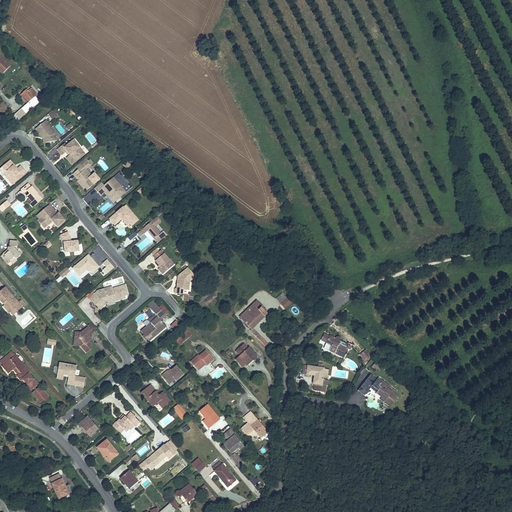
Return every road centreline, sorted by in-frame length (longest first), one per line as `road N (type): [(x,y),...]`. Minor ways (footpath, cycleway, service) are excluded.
road 1 (residential): [(241,511),(280,485),(290,352),(338,300)]
road 2 (residential): [(145,294),(28,142),(0,144)]
road 3 (residential): [(52,432),(127,365),(111,327),(145,294)]
road 4 (track): [(338,300),(398,273),(511,246)]
